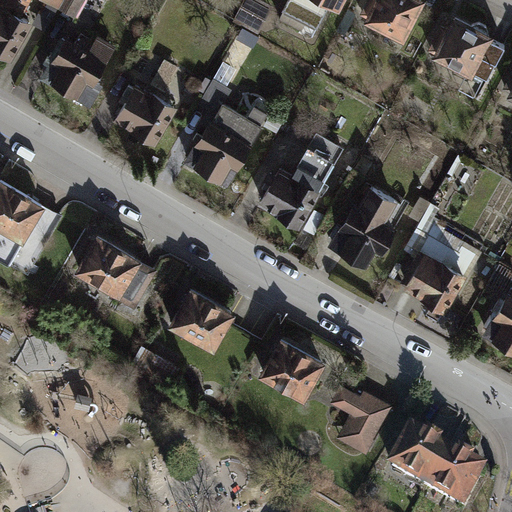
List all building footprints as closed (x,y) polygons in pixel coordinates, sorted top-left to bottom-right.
[(0,0),(0,52),(9,57),(30,19),(20,14),(28,0),(40,0),(70,16),(79,0),(0,0)] [(273,0),(242,0),(235,14),(259,27),(273,0)] [(364,0),(362,4),(407,28),(421,0),(364,0)] [(457,7),(439,42),(475,60),(493,25),(457,7)] [(83,80),(89,84),(106,53),(65,30),(48,60),(55,64),(46,81),(74,97),(83,80)] [(152,144),(173,108),(132,84),(110,120),(152,144)] [(233,90),(228,103),(252,111),(257,98),(233,90)] [(192,149),(199,152),(191,169),(218,183),(226,168),(235,172),(249,144),(205,122),(192,149)] [(315,134),(291,175),(317,190),(341,149),(315,134)] [(291,175),(278,168),(257,204),(298,227),(319,191),(317,190),(291,175)] [(40,205),(0,181),(0,262),(5,265),(40,205)] [(327,243),(364,264),(374,248),(380,251),(396,225),(386,219),(397,199),(369,183),(355,207),(349,204),(327,243)] [(137,258),(94,234),(73,271),(115,295),(137,258)] [(470,268),(429,244),(406,282),(448,306),(470,268)] [(230,310),(187,285),(166,322),(209,347),(230,310)] [(511,285),(497,311),(506,316),(496,334),(511,343),(511,285)] [(321,361),(277,337),(256,374),(301,398),(321,361)] [(339,383),(329,400),(348,411),(334,435),(361,451),(388,404),(359,388),(356,393),(339,383)] [(410,426),(389,466),(464,507),(486,467),(467,457),(435,440),(410,426)] [(341,511),(336,506),(283,482),(272,498),(285,510),(284,511),(341,511)]
